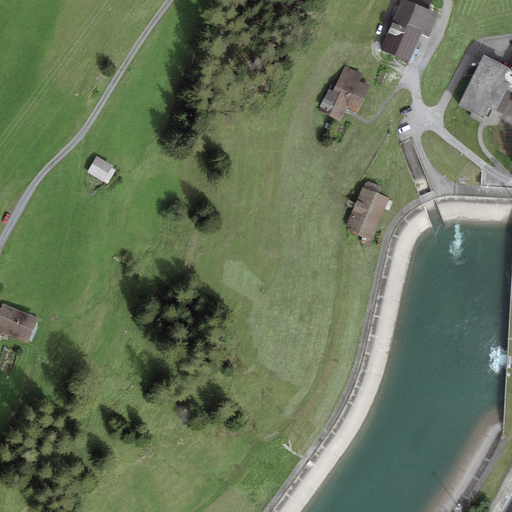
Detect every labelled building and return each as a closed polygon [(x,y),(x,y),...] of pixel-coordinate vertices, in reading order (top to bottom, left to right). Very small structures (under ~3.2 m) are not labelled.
[(438,14),(403,0),(401,0),(380,49),(409,61),(421,33),(428,36),(438,14)] [(506,89),(511,78),(511,70),(510,69),(484,56),(458,106),(484,119),(489,108),(495,111),(506,89)] [(329,90),(320,107),(328,111),(326,116),(340,122),(346,108),(357,113),(370,85),(359,80),(362,74),(344,66),(333,91),(329,90)] [(96,157),(87,173),(104,183),(114,167),(96,157)] [(386,201),(360,191),(344,236),(371,245),(386,201)] [(39,318),(2,303),(0,309),(0,331),(29,343),(39,318)]
